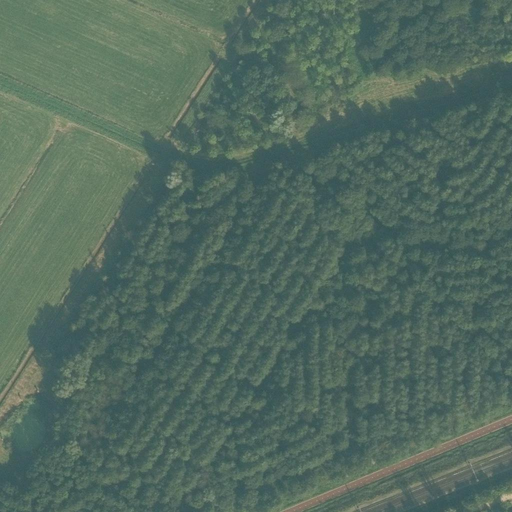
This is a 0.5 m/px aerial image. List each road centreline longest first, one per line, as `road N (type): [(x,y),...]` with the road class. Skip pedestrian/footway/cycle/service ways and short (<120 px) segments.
road 1 (track): [(318,149),(263,166),(192,216),(98,359),(91,397),(71,405),(71,451),(120,486)]
road 2 (track): [(314,131),(511,67)]
road 3 (track): [(280,0),(287,121),(296,132),(314,131),(321,161)]
